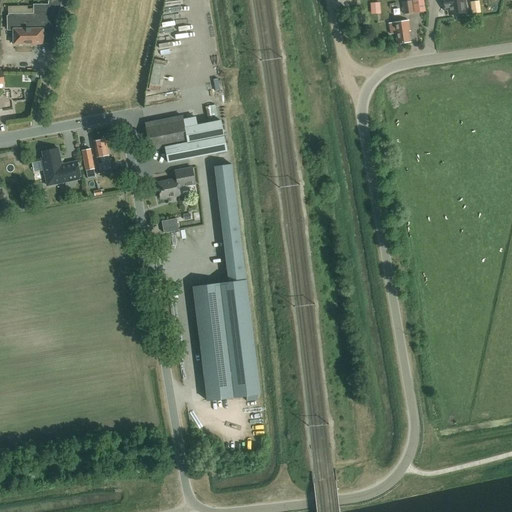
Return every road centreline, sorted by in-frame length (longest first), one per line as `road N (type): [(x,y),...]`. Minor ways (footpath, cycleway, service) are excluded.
road 1 (tertiary): [(404,464),(413,419),(362,102),(368,85),(391,67),(511,46)]
road 2 (tertiary): [(209,511),(186,489),(125,123),(116,117),(0,139)]
road 3 (unknown): [(116,117),(198,108),(193,0)]
road 4 (tertiary): [(404,464),(366,495),(232,511)]
